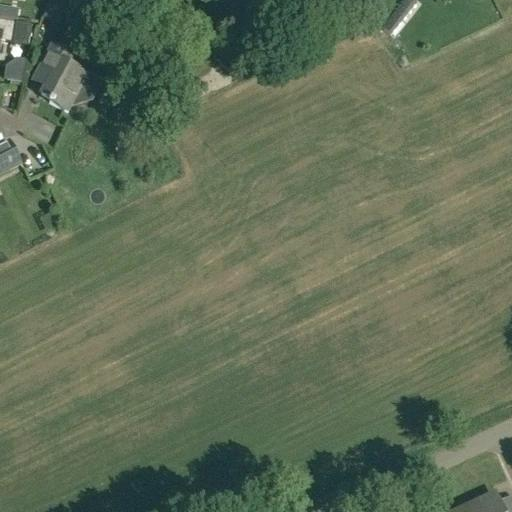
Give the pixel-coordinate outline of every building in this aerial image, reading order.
[(0,20),(15,23),(17,12),(0,8),(0,20)] [(12,46),(15,24),(0,21),(0,44),(12,46)] [(67,114),(69,110),(89,104),(100,83),(67,66),(72,56),(52,45),(41,66),(53,73),(40,97),(50,102),(49,104),(67,114)] [(0,175),(20,165),(10,145),(0,150),(0,175)] [(511,511),(511,497),(500,503),(481,511),(511,511)]
